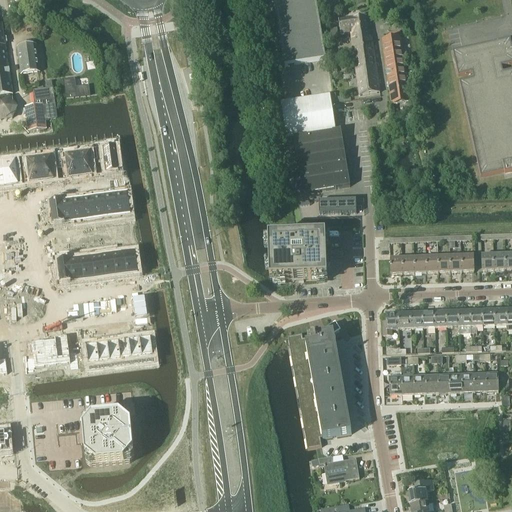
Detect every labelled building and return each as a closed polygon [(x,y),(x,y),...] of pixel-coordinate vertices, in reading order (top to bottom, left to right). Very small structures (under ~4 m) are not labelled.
[(316,0),(273,0),(284,67),(325,60),(316,0)] [(320,0),(322,13),(341,10),(339,0),(320,0)] [(366,18),(339,22),(341,36),(347,35),(350,34),(351,41),(369,38),(366,18)] [(4,45),(7,43),(6,39),(3,38),(1,26),(0,26),(0,96),(12,95),(4,45)] [(336,30),(321,32),(322,39),(328,38),(337,36),(336,30)] [(381,41),(384,60),(402,57),(399,32),(387,34),(388,40),(381,41)] [(369,38),(351,41),(355,71),(376,68),(371,38),(369,38)] [(459,83),(480,178),(511,171),(511,71),(503,73),(501,68),(511,65),(511,49),(510,40),(494,43),(495,45),(468,51),(468,49),(452,52),(458,77),(472,74),(473,80),(459,83)] [(16,49),(20,76),(39,73),(35,46),(16,49)] [(402,57),(384,60),(391,107),(409,104),(402,57)] [(376,68),(355,71),(359,97),(379,94),(376,68)] [(74,80),(64,81),(64,83),(67,100),(68,100),(76,99),(75,89),(74,80)] [(35,107),(25,108),(28,133),(46,130),(45,123),(49,123),(49,122),(56,121),(58,121),(53,89),(52,89),(46,90),(33,91),(35,107)] [(0,120),(1,121),(12,120),(17,109),(9,99),(9,96),(0,96),(0,120)] [(280,104),(282,121),(332,114),(329,96),(328,96),(282,103),(280,104)] [(332,114),(282,121),(285,141),(293,140),(302,193),(305,195),(319,193),(320,193),(350,188),(340,132),(340,131),(334,132),(332,114)] [(103,148),(96,149),(97,161),(104,160),(104,163),(105,168),(106,175),(111,174),(111,176),(118,176),(117,174),(119,173),(118,165),(119,165),(119,158),(117,158),(116,150),(104,151),(103,148)] [(89,153),(77,155),(80,178),(81,178),(81,180),(88,179),(88,177),(92,177),(90,162),(97,161),(96,149),(89,150),(89,153)] [(64,153),(57,154),(59,166),(66,165),(68,180),(72,179),(72,181),(79,180),(79,178),(80,178),(77,155),(65,156),(64,153)] [(51,158),(38,159),(42,183),(43,185),(50,184),(49,182),(54,182),(52,167),(59,166),(57,154),(50,155),(51,158)] [(26,158),(19,159),(19,162),(20,168),(20,171),(27,170),(29,185),(34,184),(34,186),(41,185),(41,183),(42,183),(38,159),(26,161),(26,158)] [(19,162),(3,164),(6,188),(7,190),(14,189),(14,187),(18,186),(16,169),(20,168),(19,162)] [(127,195),(115,196),(118,217),(130,215),(129,208),(131,208),(130,202),(128,202),(127,195)] [(98,198),(94,199),(97,220),(107,218),(105,198),(104,198),(104,196),(98,197),(98,198)] [(115,196),(105,198),(107,218),(118,217),(115,196)] [(77,201),(73,202),(75,222),(86,221),(83,200),(82,199),(77,199),(77,201)] [(94,199),(83,200),(86,221),(97,220),(94,199)] [(355,201),(346,202),(347,215),(356,215),(356,201),(355,201)] [(62,203),(65,224),(75,222),(73,202),(62,203)] [(319,203),(318,202),(319,216),(328,216),(328,202),(319,203)] [(337,202),(328,202),(328,216),(337,216),(337,202)] [(346,202),(337,202),(337,216),(347,215),(346,202)] [(51,217),(49,217),(50,223),(52,223),(52,225),(65,224),(62,203),(49,204),(51,217)] [(326,238),(268,240),(270,284),(294,283),(293,279),(298,279),(298,283),(303,282),(303,283),(327,282),(326,255),(326,238)] [(135,253),(123,255),(126,276),(137,274),(136,267),(138,266),(138,261),(136,261),(135,253)] [(123,255),(112,256),(115,277),(126,276),(123,255)] [(112,256),(102,258),(104,278),(109,278),(109,280),(114,279),(114,277),(115,277),(112,256)] [(505,256),(493,257),(494,272),(505,272),(505,256)] [(473,257),(461,258),(461,273),(474,273),(473,257)] [(494,272),(493,257),(481,257),(482,273),(494,272)] [(102,258),(91,259),(93,280),(104,278),(102,258)] [(449,258),(437,259),(437,274),(449,274),(449,258)] [(461,258),(449,258),(449,274),(461,273),(461,258)] [(91,259),(80,260),(83,281),(87,281),(87,282),(93,282),(93,280),(91,259)] [(414,259),(402,260),(402,275),(414,275),(414,259)] [(425,259),(414,259),(414,275),(426,274),(425,259)] [(437,259),(425,259),(426,274),(437,274),(437,259)] [(80,260),(69,262),(72,283),(73,283),(72,283),(83,281),(80,260)] [(402,275),(402,260),(390,260),(390,276),(402,275)] [(57,266),(56,266),(56,272),(58,272),(60,285),(72,283),(69,262),(57,263),(57,266)] [(476,329),(483,329),(482,312),(470,313),(471,337),(476,337),(476,329)] [(483,329),(495,328),(494,312),(482,312),(483,329)] [(495,328),(507,328),(506,312),(494,312),(495,328)] [(447,330),(459,329),(458,313),(446,314),(447,330)] [(459,337),(471,337),(470,313),(458,313),(459,329),(459,337)] [(423,331),(435,330),(434,314),(422,315),(423,331)] [(435,330),(447,330),(446,314),(434,314),(435,330)] [(399,331),(411,331),(410,315),(398,316),(399,331)] [(411,331),(423,331),(422,315),(410,315),(411,331)] [(392,332),(399,331),(398,316),(386,316),(386,321),(383,321),(383,337),(392,336),(392,332)] [(301,336),(287,339),(289,347),(291,360),(294,359),(295,367),(292,367),(295,380),(297,380),(299,388),(296,388),(298,401),(301,400),(303,408),(300,409),(302,422),(305,421),(306,429),(303,429),(306,442),(308,442),(310,450),(307,450),(307,451),(321,449),(320,440),(322,440),(322,441),(351,436),(351,435),(351,434),(350,435),(348,435),(331,342),(334,342),(334,337),(333,335),(338,332),(334,326),(315,338),(311,339),(309,340),(307,340),(303,341),(302,341),(301,336)] [(67,338),(55,340),(58,366),(69,364),(70,370),(78,369),(76,352),(69,353),(67,338)] [(151,339),(140,340),(143,365),(154,363),(151,339)] [(44,341),(43,341),(47,367),(58,366),(55,340),(54,340),(54,341),(44,342),(44,341)] [(140,340),(129,342),(132,366),(143,365),(140,340)] [(33,358),(26,359),(28,371),(36,370),(35,369),(47,367),(43,341),(31,343),(33,358)] [(129,342),(118,343),(122,368),(132,366),(129,342)] [(118,343),(107,345),(111,369),(122,368),(118,343)] [(107,345),(97,346),(100,371),(111,369),(107,345)] [(97,346),(85,348),(89,372),(100,371),(97,346)] [(402,398),(401,380),(400,380),(400,375),(390,375),(390,380),(388,380),(389,399),(402,398)] [(497,376),(485,377),(486,395),(498,395),(497,376)] [(474,377),(461,378),(462,396),(474,396),(474,377)] [(485,377),(474,377),(474,396),(486,395),(485,377)] [(437,378),(425,379),(426,397),(438,397),(437,378)] [(449,378),(437,378),(438,397),(450,396),(449,378)] [(461,378),(449,378),(450,396),(462,396),(461,378)] [(413,379),(401,380),(402,398),(414,398),(413,379)] [(425,379),(413,379),(414,398),(426,397),(425,379)] [(92,420),(83,431),(85,458),(97,468),(124,465),(133,454),(131,427),(119,417),(92,420)] [(7,433),(0,433),(0,454),(2,454),(8,453),(8,446),(8,440),(7,440),(7,433)] [(320,461),(318,461),(319,470),(324,469),(326,469),(328,486),(346,483),(359,481),(355,461),(333,465),(332,459),(320,461)] [(408,495),(410,507),(427,504),(425,494),(433,492),(431,483),(414,486),(415,493),(408,495)] [(410,507),(410,511),(433,511),(432,503),(427,504),(410,507)]
